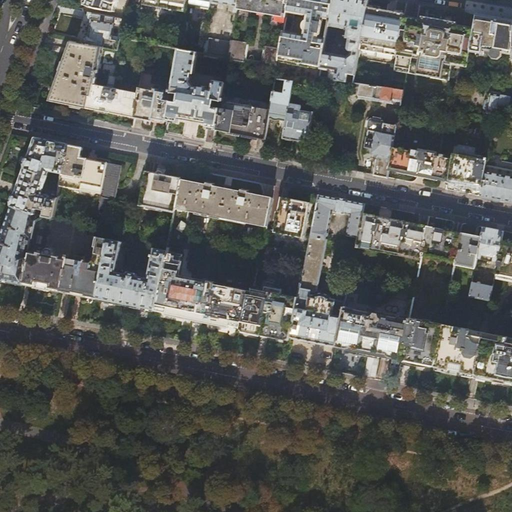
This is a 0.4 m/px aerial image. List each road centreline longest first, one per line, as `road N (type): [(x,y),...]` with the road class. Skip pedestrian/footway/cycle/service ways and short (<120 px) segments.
road 1 (secondary): [(511,431),(0,329)]
road 2 (residential): [(511,216),(0,115)]
